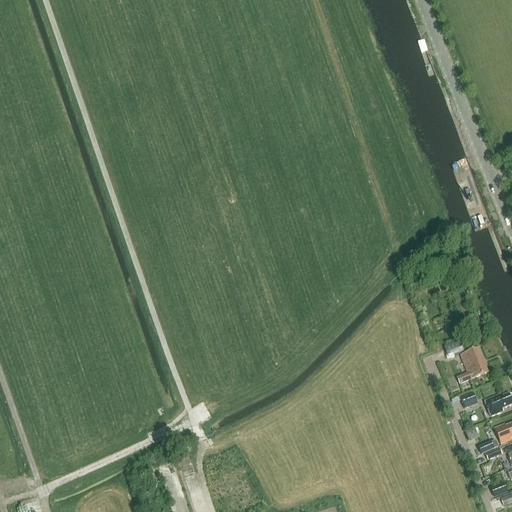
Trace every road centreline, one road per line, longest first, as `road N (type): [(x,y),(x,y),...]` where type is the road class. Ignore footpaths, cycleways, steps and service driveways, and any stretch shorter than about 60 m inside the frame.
road 1 (secondary): [(511,231),(421,0)]
road 2 (residential): [(490,511),(427,358)]
road 3 (unknown): [(182,429),(39,494)]
